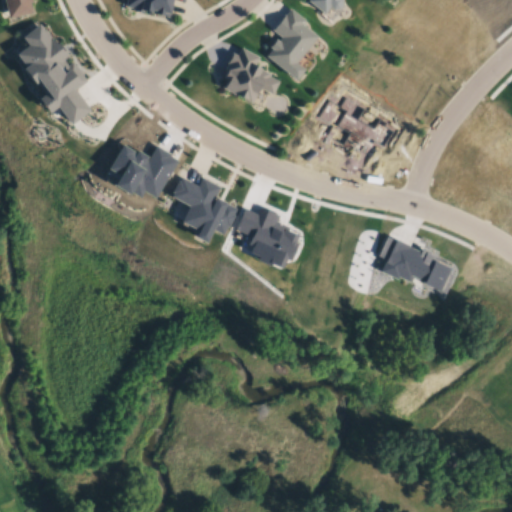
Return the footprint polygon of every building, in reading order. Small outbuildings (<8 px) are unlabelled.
[(30,0),(31,1),(28,2),(31,12),(7,18),(3,0),(30,0)] [(168,17),(143,11),(142,13),(132,11),(133,8),(125,6),(125,0),(171,0),(169,14),(168,14),(168,17)] [(337,0),(337,1),(338,4),(334,10),(329,10),(325,8),(319,14),(303,1),(303,0),(337,0)] [(434,57),(414,37),(432,18),(430,16),(439,6),(441,8),(449,0),(453,0),(479,26),(472,33),(474,35),(460,49),(452,42),(442,53),(440,51),(434,57)] [(269,30),(282,14),(283,15),(288,9),(303,21),(301,24),(316,37),(293,63),(302,70),(293,81),(264,56),(269,49),(266,47),(272,38),(276,41),(279,37),(269,30)] [(23,67),(14,54),(26,45),(20,37),(39,23),(51,39),(52,38),(56,44),(57,43),(67,56),(62,60),(67,66),(71,62),(74,66),(75,65),(82,75),(81,76),(85,82),(75,89),(91,111),(70,126),(57,108),(48,114),(38,100),(44,95),(35,84),(33,86),(20,69),(23,67)] [(248,105),(218,89),(222,82),(218,80),(223,72),(220,71),(230,53),(234,56),(239,47),(256,57),(252,65),(257,68),(257,69),(267,75),(266,77),(276,82),(269,96),(257,90),(248,105)] [(342,149),(322,136),(327,126),(314,118),(327,97),(338,104),(344,95),(396,128),(380,153),(364,143),(358,151),(346,143),(342,149)] [(484,194),(461,174),(475,159),(473,158),(479,152),(481,153),(488,145),(485,142),(506,118),(511,123),(511,180),(508,185),(501,178),(494,187),(491,185),(484,194)] [(106,187),(112,177),(102,170),(119,143),(132,152),(133,149),(144,157),(142,161),(143,161),(153,146),(167,155),(166,157),(173,162),(150,198),(139,191),(134,198),(126,193),(123,198),(106,187)] [(170,193),(168,192),(175,180),(176,180),(178,177),(194,185),(199,177),(217,187),(211,198),(232,210),(229,215),(231,216),(224,228),(223,227),(219,235),(208,230),(200,245),(191,240),(195,232),(179,223),(181,219),(171,214),(177,202),(167,197),(170,193)] [(232,230),(242,209),(254,215),(257,208),(276,216),(272,225),(276,227),(277,225),(287,230),(286,232),(296,236),(293,243),(294,245),(286,262),(282,260),(277,271),(267,266),(266,268),(253,262),(255,257),(246,254),(249,247),(244,244),(248,237),(232,230)] [(410,279),(408,284),(396,278),(394,282),(378,273),(384,261),(375,256),(384,237),(392,239),(392,238),(418,251),(420,248),(430,253),(429,256),(436,259),(433,264),(447,270),(445,275),(450,277),(442,296),(421,287),(422,284),(410,279)]
